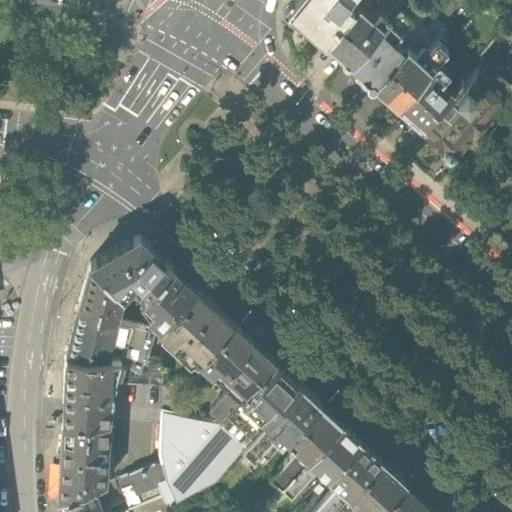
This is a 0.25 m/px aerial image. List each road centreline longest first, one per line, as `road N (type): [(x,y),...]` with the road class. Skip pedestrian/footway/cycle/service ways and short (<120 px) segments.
road 1 (primary): [(100,167),(491,511)]
road 2 (primary): [(511,290),(248,62),(199,35)]
road 3 (tertiary): [(60,223),(25,395),(27,511)]
road 4 (primary): [(199,35),(100,167)]
